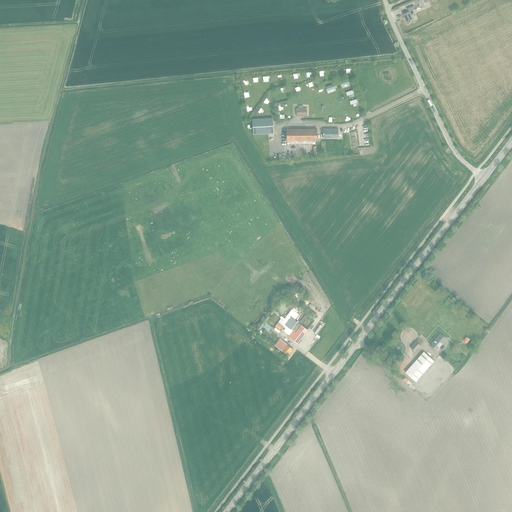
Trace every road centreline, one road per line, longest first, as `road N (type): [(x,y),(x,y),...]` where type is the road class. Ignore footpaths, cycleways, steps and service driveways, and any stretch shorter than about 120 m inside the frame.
road 1 (secondary): [(226,511),(483,178)]
road 2 (unclassified): [(483,178),(456,154),(386,7)]
